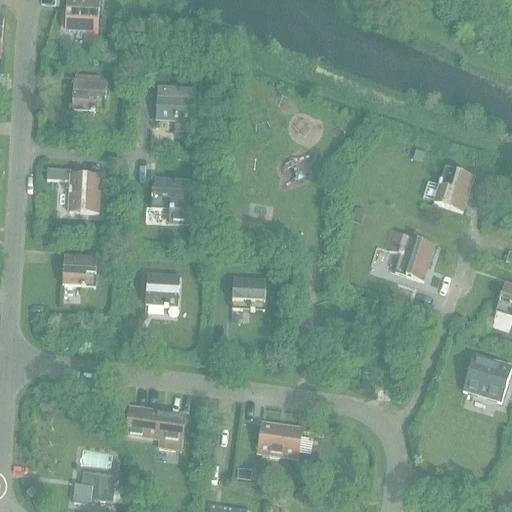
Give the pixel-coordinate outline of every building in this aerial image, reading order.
[(97,44),(99,2),(66,0),(65,30),(83,31),(83,43),(97,44)] [(104,114),(106,85),(73,83),(72,113),(104,114)] [(193,133),(195,91),(157,89),(155,119),(174,120),(173,132),(193,133)] [(462,215),(473,179),(445,170),(433,206),(462,215)] [(68,215),(98,216),(100,178),(71,177),(71,173),(47,171),(46,182),(70,184),(68,215)] [(188,225),(190,183),(152,181),(150,211),(169,212),(168,224),(188,225)] [(423,284),(434,248),(394,235),(388,254),(400,257),(394,275),(423,284)] [(95,290),(96,260),(64,258),(62,288),(95,290)] [(178,309),(179,279),(147,277),(145,307),(178,309)] [(264,313),(265,283),(233,281),(231,311),(264,313)] [(511,319),(511,288),(504,285),(495,314),(511,319)] [(473,358),(462,394),(501,405),(511,369),(473,358)] [(126,437),(141,439),(181,444),(184,419),(130,412),(126,437)] [(298,457),(301,431),(262,426),(258,451),(298,457)] [(82,474),(82,481),(81,488),(75,487),(72,504),(89,507),(90,502),(112,505),(116,479),(82,474)]
